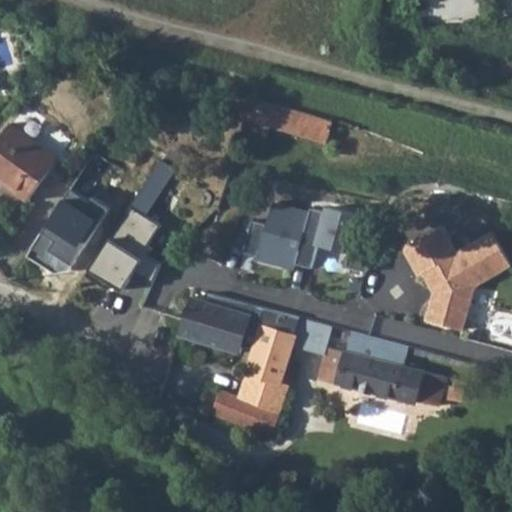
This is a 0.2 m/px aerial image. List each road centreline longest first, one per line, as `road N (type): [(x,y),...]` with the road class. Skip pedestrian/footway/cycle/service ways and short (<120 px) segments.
road 1 (unknown): [(316,366),(281,444),(255,457),(234,453),(144,391),(147,350),(180,282),(210,275),(409,294)]
road 2 (residential): [(0,294),(147,350)]
